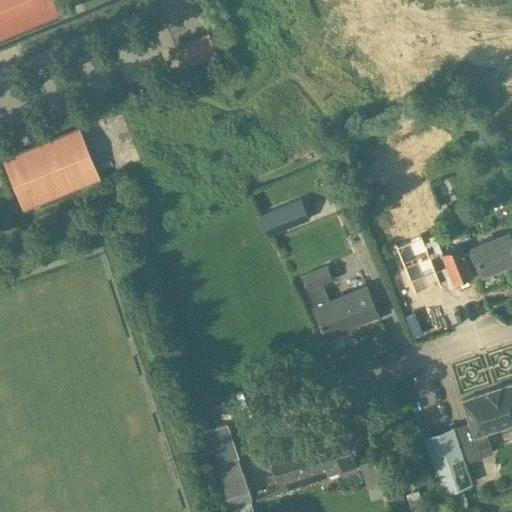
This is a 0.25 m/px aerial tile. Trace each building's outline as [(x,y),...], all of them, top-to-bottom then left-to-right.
[(217,53),(208,32),(177,45),(185,65),(217,53)] [(26,204),(30,202),(36,199),(95,175),(77,130),(34,148),(33,147),(32,147),(25,150),(26,152),(8,159),(26,204)] [(358,176),(349,179),(358,202),(367,198),(358,176)] [(267,235),(310,218),(301,196),(258,214),(267,235)] [(441,252),(454,282),(473,275),(473,274),(482,270),(482,272),(511,259),(511,238),(509,230),(472,245),(473,248),(464,252),(461,244),(441,252)] [(397,246),(415,292),(440,283),(421,236),(397,246)] [(313,306),(326,337),(326,338),(344,330),(343,327),(378,313),(366,285),(330,299),(323,282),(333,278),(327,263),(301,274),(313,306)] [(463,463),(464,462),(482,457),(474,435),(511,422),(511,382),(500,387),(500,385),(486,390),(486,391),(462,399),(469,422),(453,427),(452,425),(424,434),(442,491),(446,490),(452,511),(460,511),(469,509),(461,485),(469,482),(463,463)] [(281,489),(356,466),(342,418),(267,441),(281,489)] [(374,459),(390,508),(405,502),(390,454),(374,459)] [(233,506),(252,500),(239,461),(220,467),(233,506)]
